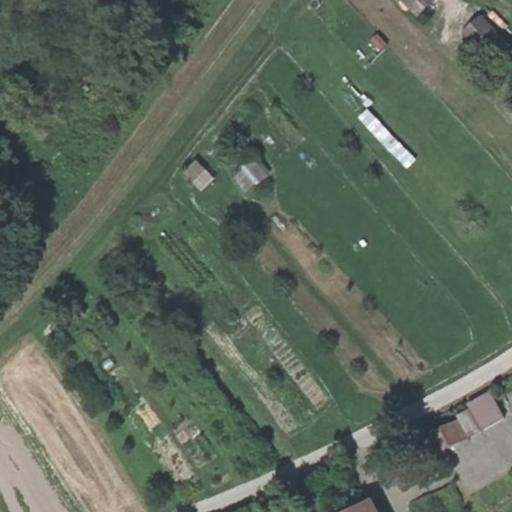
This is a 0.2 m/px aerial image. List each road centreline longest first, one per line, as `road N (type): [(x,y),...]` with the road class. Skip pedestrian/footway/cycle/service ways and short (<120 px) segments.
road 1 (track): [(271,0),(230,59),(0,311)]
road 2 (residential): [(212,511),(396,421),(511,348)]
